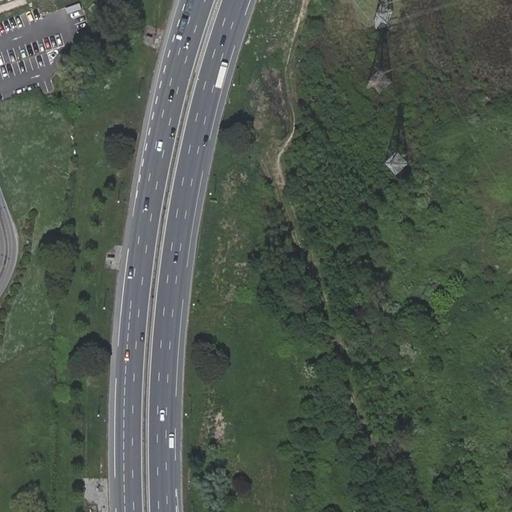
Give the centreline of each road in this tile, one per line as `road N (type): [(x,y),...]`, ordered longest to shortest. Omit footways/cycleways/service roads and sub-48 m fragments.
road 1 (trunk): [(202,0),(174,85),(134,309),(131,511)]
road 2 (trunk): [(165,511),(162,420),(180,221),(236,0)]
road 3 (track): [(264,85),(407,511)]
